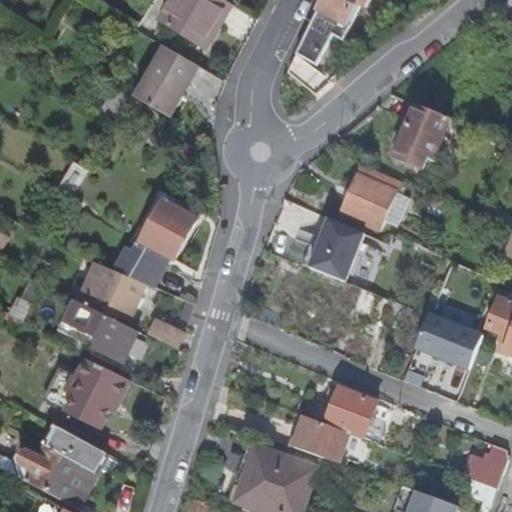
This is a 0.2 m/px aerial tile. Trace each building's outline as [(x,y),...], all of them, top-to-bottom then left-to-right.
[(204,49),(231,6),(221,0),(173,0),(160,22),(204,49)] [(364,0),(323,0),(296,54),(305,59),(299,69),(309,75),(332,36),(340,41),(364,0)] [(170,118),(199,69),(163,48),(133,98),(170,118)] [(129,101),(111,91),(98,111),(117,122),(129,101)] [(454,120),(419,106),(397,158),(425,170),(429,161),(435,163),(454,120)] [(118,157),(137,123),(124,118),(106,151),(118,157)] [(511,167),(511,147),(491,183),(501,187),(511,167)] [(80,197),(94,172),(79,164),(65,189),(80,197)] [(406,185),(361,165),(361,177),(399,193),(406,185)] [(399,193),(361,177),(344,216),(383,233),(399,193)] [(115,271),(154,288),(164,269),(160,267),(166,255),(171,258),(175,260),(197,219),(163,200),(135,253),(127,249),(115,271)] [(491,206),(483,220),(494,224),(501,211),(491,206)] [(406,227),(401,238),(401,239),(422,248),(427,236),(406,227)] [(160,267),(164,269),(171,258),(166,255),(160,267)] [(341,282),(294,264),(281,296),(310,308),(315,295),(332,302),(341,282)] [(77,301),(113,319),(115,315),(130,322),(146,289),(97,265),(77,301)] [(32,305),(40,283),(31,278),(21,298),(32,305)] [(34,324),(50,288),(40,283),(32,305),(26,322),(34,324)] [(392,302),(350,286),(342,305),(373,317),(379,303),(389,308),(392,302)] [(315,295),(310,308),(327,314),(332,302),(315,295)] [(12,315),(26,322),(32,305),(21,298),(19,298),(12,315)] [(511,356),(511,302),(503,300),(491,329),(508,336),(503,351),(508,355),(511,356)] [(98,351),(113,319),(77,301),(66,322),(64,326),(80,334),(83,329),(98,337),(93,348),(98,351)] [(193,305),(185,302),(179,319),(188,322),(193,305)] [(20,336),(24,327),(26,322),(12,315),(4,310),(0,317),(0,319),(11,326),(9,330),(20,336)] [(98,351),(122,363),(138,332),(113,319),(98,351)] [(183,336),(156,323),(150,335),(176,349),(183,336)] [(423,337),(414,360),(429,366),(438,343),(423,337)] [(120,401),(130,380),(87,359),(78,376),(59,366),(45,401),(101,429),(115,399),(120,401)] [(364,438),(377,405),(341,391),(328,424),(364,438)] [(294,448),(338,464),(350,435),(306,418),(302,428),(294,448)] [(49,447),(58,428),(54,426),(46,445),(49,447)] [(289,447),(294,448),(302,428),(297,426),(289,447)] [(92,485),(108,455),(58,428),(49,447),(64,455),(46,491),(66,502),(78,478),(91,485),(92,485)] [(511,448),(495,442),(489,458),(474,452),(467,472),(501,485),(511,456),(511,448)] [(27,481),(45,491),(46,491),(64,455),(49,447),(46,445),(40,456),(24,451),(21,465),(31,472),(27,481)] [(263,511),(312,511),(327,473),(257,446),(236,502),(263,511)] [(0,466),(27,481),(31,472),(21,465),(15,467),(5,456),(0,466)] [(45,491),(78,510),(91,485),(78,478),(66,502),(46,491),(45,491)] [(400,511),(410,511),(417,487),(406,484),(398,511),(400,511)] [(463,511),(466,502),(418,490),(411,511),(463,511)] [(44,497),(35,511),(58,511),(61,506),(44,497)] [(204,511),(207,505),(192,501),(188,511),(204,511)]
